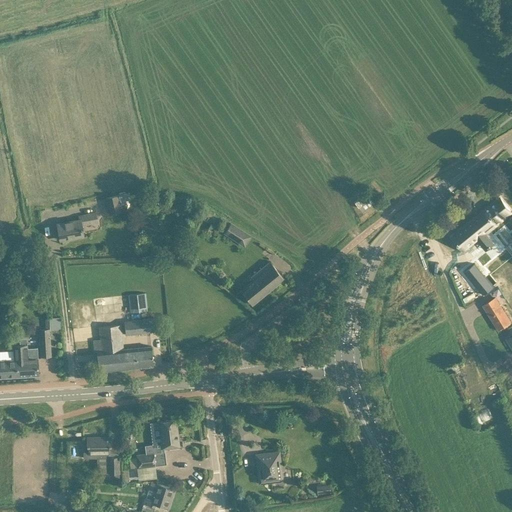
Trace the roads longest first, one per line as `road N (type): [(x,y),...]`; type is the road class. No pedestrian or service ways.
road 1 (tertiary): [(0,398),(206,381)]
road 2 (track): [(411,212),(486,366)]
road 3 (tertiary): [(422,511),(356,364)]
road 4 (tertiary): [(339,371),(353,419),(401,511)]
